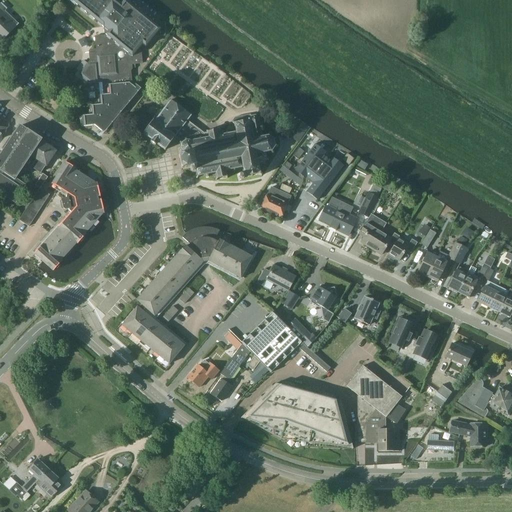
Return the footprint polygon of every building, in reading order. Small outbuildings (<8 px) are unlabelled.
[(100,83),(101,105),(92,105),(93,115),(83,116),(84,126),(95,126),(101,131),(136,89),(129,83),(128,69),(132,68),(132,65),(142,64),(141,47),(143,44),(146,47),(154,36),(165,36),(164,24),(158,25),(128,0),(124,0),(121,4),(116,0),(71,0),(104,27),(105,35),(95,36),(97,51),(93,52),(94,60),(91,60),(79,74),(90,84),(100,83)] [(0,36),(3,39),(15,26),(18,23),(5,10),(0,15),(0,36)] [(228,90),(224,99),(235,104),(243,85),(233,81),(229,90),(228,90)] [(157,143),(165,150),(175,137),(187,121),(191,116),(170,100),(155,121),(153,120),(149,125),(146,123),(143,123),(140,128),(140,130),(144,133),(143,133),(152,140),(151,142),(155,145),(157,143)] [(258,174),(262,177),(263,175),(259,172),(258,165),(263,164),(263,166),(265,166),(264,163),(266,162),(268,163),(268,162),(266,161),(265,153),(270,152),(271,155),(273,154),(271,151),(274,147),(278,148),(278,146),(275,145),(275,143),(278,141),(277,139),(274,141),(269,138),(270,135),(268,134),(267,137),(262,138),(261,133),(262,133),(263,131),(263,129),(261,128),(260,128),(260,125),(262,124),(261,122),(259,123),(259,121),(261,120),(260,118),(258,119),(256,118),(257,116),(255,116),(255,118),(253,118),(252,116),(250,117),(251,119),(250,122),(236,124),(233,123),(233,125),(234,126),(235,134),(228,135),(228,132),(226,133),(226,135),(218,137),(217,132),(218,131),(217,130),(216,131),(208,133),(206,132),(205,133),(207,134),(204,134),(187,121),(175,137),(179,140),(179,142),(178,144),(181,145),(180,149),(178,149),(178,151),(180,151),(183,154),(179,155),(181,169),(190,167),(191,170),(193,171),(196,171),(197,176),(196,178),(198,179),(199,176),(205,175),(205,177),(207,177),(207,175),(214,174),(215,177),(214,180),(216,181),(217,178),(224,177),(227,179),(228,177),(226,176),(225,172),(232,170),(233,172),(235,172),(234,170),(242,168),(243,173),(242,174),(240,176),(240,177),(241,179),(244,178),(245,177),(258,174)] [(296,118),(285,134),(298,143),(309,127),(296,118)] [(10,137),(8,140),(2,149),(4,150),(0,155),(0,192),(15,202),(26,185),(15,178),(31,155),(40,142),(41,140),(20,126),(11,138),(10,137)] [(40,142),(31,155),(37,159),(31,167),(40,172),(54,151),(40,142)] [(319,199),(342,168),(313,147),(296,169),(313,182),(307,190),(319,199)] [(349,165),(354,159),(348,154),(343,160),(349,165)] [(71,213),(34,254),(53,271),(62,261),(61,260),(65,256),(64,255),(72,247),(73,247),(76,243),(77,244),(86,234),(85,234),(89,229),(88,229),(96,220),(97,221),(103,214),(104,213),(97,183),(96,183),(76,170),(76,169),(65,162),(52,183),(68,194),(66,196),(66,198),(63,199),(61,201),(62,204),(62,205),(63,209),(65,210),(69,209),(69,211),(71,213)] [(40,187),(43,182),(47,177),(43,174),(36,185),(40,187)] [(282,185),(279,190),(289,194),(291,190),(282,185)] [(357,214),(367,220),(371,214),(370,214),(379,198),(378,197),(382,189),(374,185),(369,193),(368,192),(365,198),(358,195),(353,204),(360,208),(357,214)] [(40,188),(20,217),(18,220),(29,227),(50,195),(40,188)] [(286,204),(289,197),(271,188),(261,208),(281,217),(287,205),(286,204)] [(326,206),(320,219),(330,225),(329,227),(330,228),(330,227),(336,229),(335,230),(336,231),(336,230),(348,235),(356,218),(348,215),(350,212),(348,211),(350,207),(332,198),(332,197),(327,207),(326,206)] [(371,214),(367,220),(362,228),(367,231),(360,242),(370,249),(381,232),(386,223),(371,214)] [(426,233),(430,227),(424,224),(421,230),(426,233)] [(463,234),(471,237),(474,230),(467,226),(463,234)] [(215,240),(220,231),(217,230),(216,229),(213,228),(211,228),(210,227),(207,227),(204,227),(202,227),(199,228),(197,228),(194,229),(192,230),(190,231),(189,232),(186,234),(184,236),(182,238),(190,244),(187,247),(185,246),(137,300),(155,316),(203,262),(208,261),(241,278),(252,257),(219,240),(218,242),(215,240)] [(427,248),(436,233),(430,230),(422,244),(427,248)] [(393,247),(398,238),(399,236),(394,233),(391,238),(381,232),(370,249),(381,255),(388,244),(393,247)] [(467,240),(462,236),(458,242),(461,245),(464,246),(467,240)] [(398,238),(393,247),(388,255),(399,261),(405,251),(411,254),(417,243),(412,239),(408,245),(398,238)] [(447,258),(454,261),(461,245),(455,242),(447,258)] [(468,249),(461,245),(454,261),(460,264),(468,249)] [(432,250),(430,254),(427,253),(418,273),(428,277),(439,253),(432,250)] [(440,251),(439,253),(428,277),(437,282),(447,262),(444,260),(446,255),(440,251)] [(493,259),(487,256),(478,275),(483,278),(488,268),(493,259)] [(264,269),(257,283),(263,286),(263,287),(270,290),(274,284),(287,291),(294,277),(285,272),(286,270),(282,268),(281,270),(274,266),(270,272),(264,269)] [(467,275),(458,292),(468,298),(478,277),(473,275),(476,269),(471,266),(468,272),(467,275)] [(468,272),(458,267),(448,288),(458,292),(467,275),(468,272)] [(488,268),(483,278),(488,280),(493,271),(488,268)] [(488,307),(498,286),(487,281),(477,302),(488,307)] [(498,286),(488,307),(498,312),(509,291),(498,286)] [(318,288),(310,300),(311,300),(310,302),(315,306),(317,304),(320,306),(323,320),(328,324),(333,315),(332,314),(327,311),(335,298),(334,297),(335,295),(334,288),(327,290),(326,291),(324,291),(318,287),(318,288)] [(184,304),(194,293),(189,288),(179,299),(184,304)] [(511,292),(509,291),(498,312),(510,317),(511,312),(511,292)] [(289,292),(282,303),(291,309),(299,298),(289,292)] [(364,297),(355,319),(369,325),(373,318),(377,319),(380,312),(376,310),(379,303),(364,297)] [(173,306),(171,308),(161,319),(167,324),(178,311),(173,306)] [(132,334),(147,315),(137,307),(122,326),(132,334)] [(338,318),(345,323),(351,314),(345,309),(338,318)] [(242,341),(241,342),(271,373),(297,347),(302,342),(272,312),(271,313),(277,319),(274,322),(275,322),(271,326),(265,319),(264,320),(270,327),(267,330),(266,330),(263,333),(257,327),(256,328),(262,333),(259,336),(260,337),(256,341),(250,334),(249,335),(255,342),(252,345),(251,344),(248,347),(242,341)] [(147,315),(132,334),(141,341),(156,323),(147,315)] [(407,355),(414,339),(410,338),(412,334),(409,333),(413,325),(406,322),(407,320),(399,316),(396,324),(398,325),(390,342),(402,348),(400,352),(407,355)] [(295,318),(288,326),(308,347),(316,339),(295,318)] [(156,323),(141,341),(150,349),(165,330),(156,323)] [(165,330),(150,349),(160,356),(175,338),(165,330)] [(418,341),(414,339),(407,355),(413,358),(415,354),(427,359),(435,342),(437,343),(441,335),(433,332),(432,334),(425,331),(421,339),(419,338),(418,341)] [(225,338),(236,349),(241,345),(229,333),(225,338)] [(175,338),(160,356),(169,364),(184,346),(175,338)] [(302,342),(297,347),(327,372),(330,368),(308,348),(302,342)] [(466,366),(472,353),(452,343),(446,357),(466,366)] [(217,384),(211,393),(222,401),(232,387),(228,384),(227,383),(250,352),(242,344),(241,345),(237,350),(220,374),(224,376),(221,379),(217,384)] [(254,356),(247,366),(253,370),(259,362),(254,356)] [(198,365),(188,377),(200,387),(209,377),(212,379),(220,370),(210,362),(208,364),(204,360),(199,366),(198,365)] [(349,384),(347,386),(348,387),(358,394),(358,403),(358,405),(358,424),(366,424),(366,423),(370,419),(373,415),(377,411),(378,410),(386,417),(397,404),(402,397),(387,384),(384,382),(363,366),(358,373),(349,384)] [(511,394),(500,388),(496,395),(495,397),(493,395),(494,394),(486,389),(485,391),(482,389),(483,387),(484,386),(484,385),(484,384),(484,383),(484,382),(483,382),(483,381),(482,381),(482,380),(480,378),(459,403),(486,418),(489,413),(489,412),(489,411),(489,410),(486,408),(490,403),(491,404),(510,415),(511,410),(511,394)] [(341,401),(276,383),(241,418),(242,419),(245,415),(282,433),(352,444),(353,449),(354,449),(341,401)] [(437,392),(447,399),(453,392),(443,385),(437,392)] [(431,400),(441,408),(446,403),(436,395),(431,400)] [(397,404),(386,417),(387,417),(396,423),(397,424),(406,410),(397,404)] [(366,424),(358,424),(358,443),(359,443),(366,443),(370,443),(379,443),(379,451),(384,451),(400,451),(400,440),(394,440),(393,429),(386,429),(386,417),(378,410),(377,411),(373,415),(370,419),(366,423),(366,424)] [(473,447),(487,447),(487,424),(473,424),(473,426),(453,422),(451,432),(472,436),(473,447)] [(428,449),(454,451),(454,442),(439,441),(429,440),(428,449)] [(36,483),(49,469),(38,459),(29,469),(34,474),(31,478),(36,483)] [(61,487),(55,482),(59,478),(49,469),(36,483),(52,497),(61,487)] [(3,484),(20,500),(22,498),(24,500),(30,494),(11,477),(3,484)] [(70,511),(88,511),(98,502),(86,491),(68,510),(70,511)]
